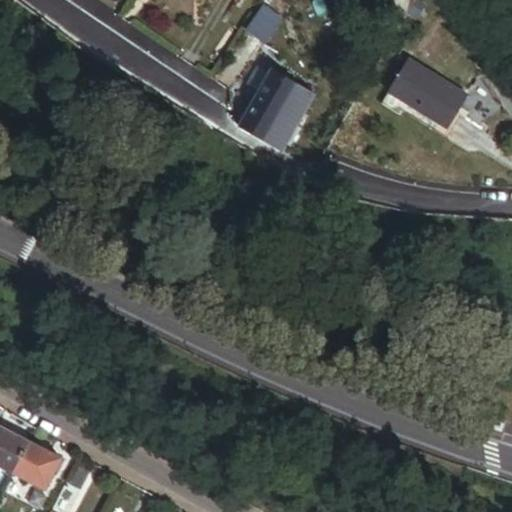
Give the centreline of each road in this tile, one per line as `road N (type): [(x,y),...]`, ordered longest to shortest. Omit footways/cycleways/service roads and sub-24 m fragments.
road 1 (tertiary): [(0,232),(406,425),(511,463)]
road 2 (residential): [(37,0),(286,164),(363,191),(511,206)]
road 3 (residential): [(224,511),(0,384)]
road 4 (residential): [(443,0),(511,106)]
